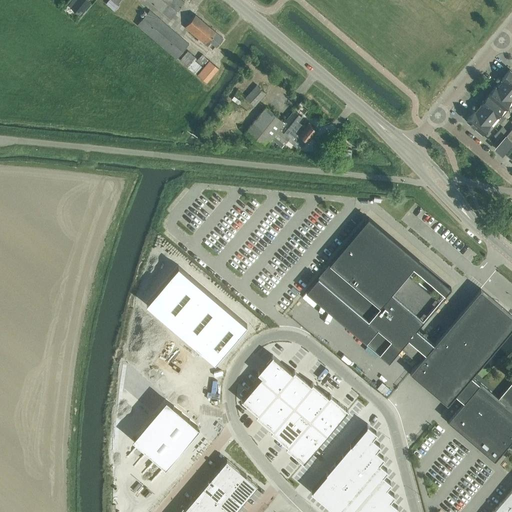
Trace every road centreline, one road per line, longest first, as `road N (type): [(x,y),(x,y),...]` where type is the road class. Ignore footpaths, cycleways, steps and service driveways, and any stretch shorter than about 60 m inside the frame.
road 1 (unclassified): [(416,511),(389,413),(311,345),(276,334),(238,363),(231,412),(313,511)]
road 2 (tertiary): [(370,117),(233,0)]
road 3 (tertiary): [(492,240),(412,145)]
road 4 (tertiary): [(404,154),(492,240)]
